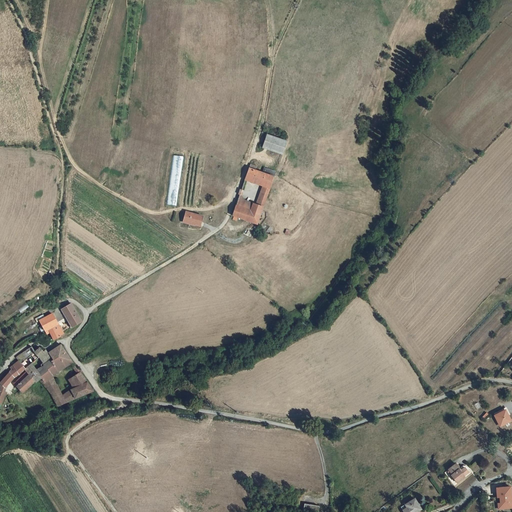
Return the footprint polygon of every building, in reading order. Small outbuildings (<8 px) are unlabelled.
[(281,153),(285,140),(266,132),(261,146),(281,153)] [(172,155),(167,204),(177,205),(182,156),(172,155)] [(276,172),(264,167),(262,173),(274,177),(276,172)] [(249,168),(245,178),(265,186),(270,188),(274,177),(262,173),(254,170),(249,168)] [(265,186),(258,205),(263,207),(270,188),(265,186)] [(236,205),(250,210),(253,203),(251,202),(240,194),(236,205)] [(258,205),(253,203),(250,210),(260,213),(263,207),(258,205)] [(260,213),(250,210),(236,205),(232,215),(256,223),(260,213)] [(199,220),(183,214),(179,224),(195,229),(199,220)] [(73,326),(83,320),(72,302),(62,308),(73,326)] [(42,319),(47,330),(49,329),(59,323),(53,313),(42,319)] [(59,334),(63,332),(59,323),(49,329),(55,339),(61,336),(59,334)] [(40,376),(44,381),(55,375),(54,373),(59,370),(58,368),(71,359),(62,345),(48,354),(50,357),(44,361),(42,374),(40,376)] [(46,351),(44,352),(39,355),(44,361),(50,357),(48,354),(46,351)] [(40,376),(42,374),(30,359),(23,364),(25,367),(30,373),(36,380),(40,376)] [(58,368),(59,370),(72,361),(71,359),(58,368)] [(12,367),(14,368),(0,383),(6,386),(7,385),(7,384),(11,381),(25,367),(23,364),(20,360),(12,367)] [(11,381),(16,386),(18,384),(30,373),(25,367),(11,381)] [(70,378),(75,387),(87,381),(80,370),(78,370),(70,378)] [(24,391),(27,388),(36,380),(30,373),(18,384),(24,391)] [(44,381),(51,391),(59,387),(55,375),(44,381)] [(70,389),(75,398),(93,390),(87,381),(75,387),(70,389)] [(58,405),(65,401),(61,394),(59,387),(51,391),(58,405)] [(65,401),(75,398),(70,389),(61,394),(65,401)] [(505,411),(495,416),(500,426),(510,421),(505,411)] [(449,478),(452,476),(457,483),(465,477),(464,476),(469,473),(465,468),(460,472),(459,470),(460,469),(456,464),(445,473),(449,478)] [(511,508),(511,504),(510,487),(496,488),(497,497),(502,497),(503,503),(498,504),(499,510),(511,508)] [(412,496),(402,502),(405,507),(400,509),(401,511),(412,511),(419,508),(412,496)]
